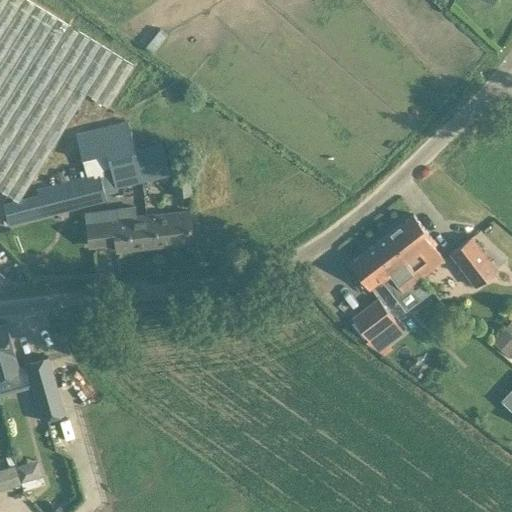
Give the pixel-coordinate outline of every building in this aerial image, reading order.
[(0,0),(0,188),(12,196),(23,193),(86,91),(108,104),(133,63),(67,23),(29,0),(0,0)] [(141,179),(134,150),(135,150),(128,121),(76,133),(82,158),(106,152),(114,186),(141,179)] [(141,179),(168,173),(161,144),(135,150),(134,150),(141,179)] [(174,196),(190,194),(186,170),(171,173),(174,196)] [(39,196),(4,205),(4,207),(9,224),(106,198),(101,179),(99,173),(38,189),(39,196)] [(136,215),(135,206),(117,208),(119,219),(112,220),(116,250),(155,245),(150,214),(136,215)] [(192,240),(189,210),(152,214),(152,213),(150,214),(155,245),(192,240)] [(419,277),(443,258),(430,240),(432,238),(413,213),(388,232),(406,257),(405,258),(419,277)] [(112,220),(85,223),(88,245),(115,242),(115,241),(112,220)] [(419,277),(405,258),(406,257),(388,232),(350,262),(362,278),(369,287),(388,272),(402,290),(419,277)] [(470,236),(450,252),(475,285),(496,269),(470,236)] [(380,331),(395,320),(379,298),(352,318),(368,339),(369,339),(380,331)] [(6,323),(0,324),(0,377),(19,372),(14,354),(15,354),(6,323)] [(509,355),(511,351),(511,333),(504,326),(492,340),(509,355)] [(368,339),(365,341),(382,353),(392,347),(380,331),(369,339),(368,339)] [(48,355),(25,362),(42,420),(65,413),(48,355)] [(28,462),(15,465),(19,482),(21,481),(23,490),(44,484),(41,476),(39,467),(30,469),(28,462)] [(0,488),(19,483),(19,482),(15,465),(14,464),(0,468),(0,488)]
